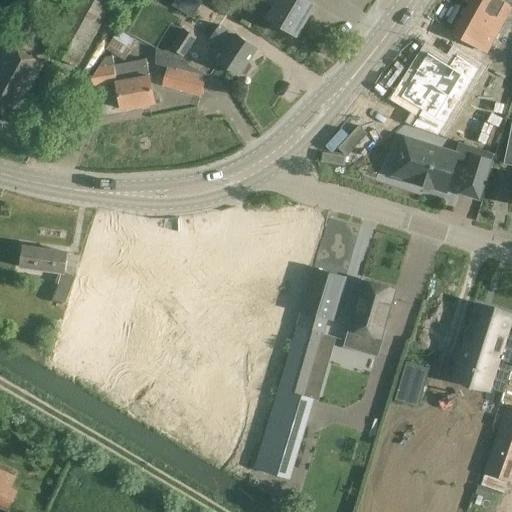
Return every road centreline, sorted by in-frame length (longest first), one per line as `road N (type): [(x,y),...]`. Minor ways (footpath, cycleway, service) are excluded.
road 1 (secondary): [(275,154),(237,177),(183,192),(100,193),(0,171)]
road 2 (tertiary): [(511,250),(304,190),(275,154)]
road 3 (secondary): [(275,154),(383,44),(413,0)]
